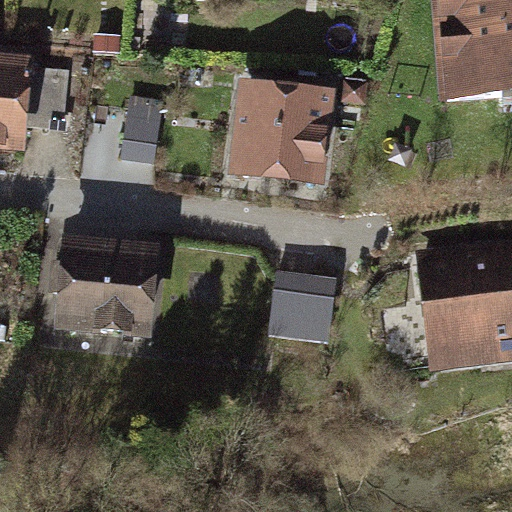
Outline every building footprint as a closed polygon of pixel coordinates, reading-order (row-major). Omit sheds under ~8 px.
[(511,0),(439,0),(447,106),(511,101),(511,0)] [(27,58),(0,55),(0,143),(18,146),(20,123),(63,127),(68,74),(25,71),(27,58)] [(256,84),(237,81),(226,169),(319,180),(330,93),(287,88),(289,76),(258,72),(256,84)] [(159,101),(131,97),(124,156),(151,160),(159,101)] [(153,245),(60,237),(58,258),(46,257),(44,285),(55,286),(51,326),(146,334),(153,245)] [(511,247),(417,259),(429,362),(511,352),(511,247)] [(331,281),(275,275),(268,335),(324,341),(331,281)]
